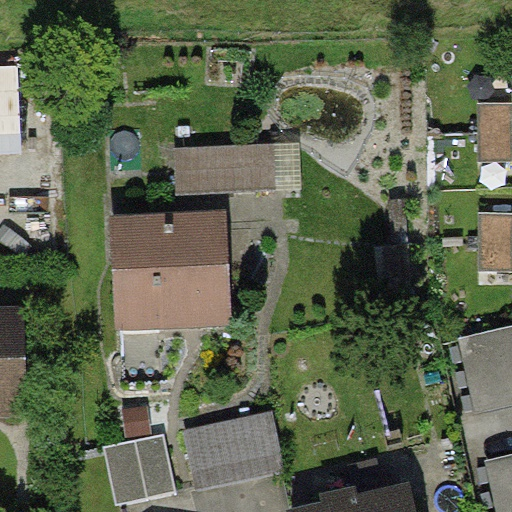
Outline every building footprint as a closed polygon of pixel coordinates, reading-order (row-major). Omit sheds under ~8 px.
[(0,141),(29,139),(25,64),(0,65),(0,141)] [(511,117),(479,117),(479,156),(511,156),(511,117)] [(280,155),(179,159),(180,198),(282,193),(280,155)] [(222,225),(116,231),(122,327),(228,320),(222,225)] [(511,225),(479,226),(480,267),(511,266),(511,225)] [(44,322),(0,324),(0,398),(47,397),(44,322)] [(511,357),(506,332),(469,340),(486,415),(511,409),(511,357)] [(283,474),(272,418),(188,435),(200,492),(283,474)] [(166,438),(106,450),(118,509),(178,497),(166,438)] [(511,511),(511,458),(496,462),(507,511),(511,511)] [(413,511),(411,499),(349,511),(413,511)]
